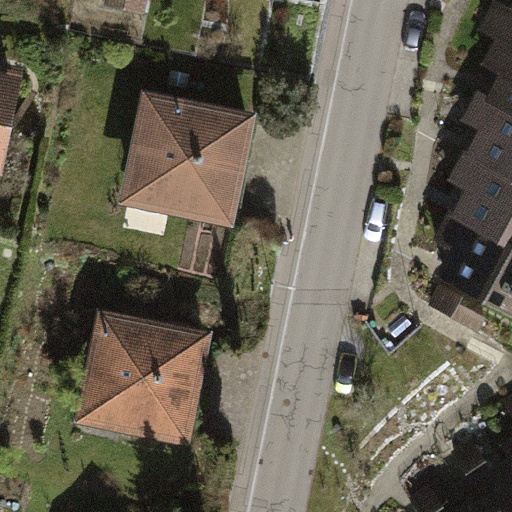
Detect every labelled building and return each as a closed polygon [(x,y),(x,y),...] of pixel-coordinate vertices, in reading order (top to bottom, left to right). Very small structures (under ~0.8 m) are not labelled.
[(145,0),(107,0),(106,3),(143,11),(145,0)] [(511,27),(503,47),(511,51),(511,27)] [(511,116),(511,57),(489,106),(504,113),(511,116)] [(0,169),(19,79),(0,75),(0,169)] [(257,117),(142,95),(121,203),(236,225),(257,117)] [(511,116),(504,113),(475,175),(474,175),(511,193),(511,116)] [(511,193),(474,175),(444,239),(461,247),(511,271),(511,193)] [(511,271),(461,247),(439,293),(511,327),(511,271)] [(214,327),(101,307),(78,421),(191,444),(214,327)] [(511,435),(502,442),(508,452),(511,457),(511,435)] [(452,451),(465,472),(483,462),(470,441),(452,451)] [(511,511),(511,457),(508,452),(481,470),(493,488),(471,503),(476,511),(511,511)] [(410,498),(418,511),(433,511),(441,508),(428,487),(410,498)] [(476,511),(471,503),(468,499),(447,511),(476,511)]
